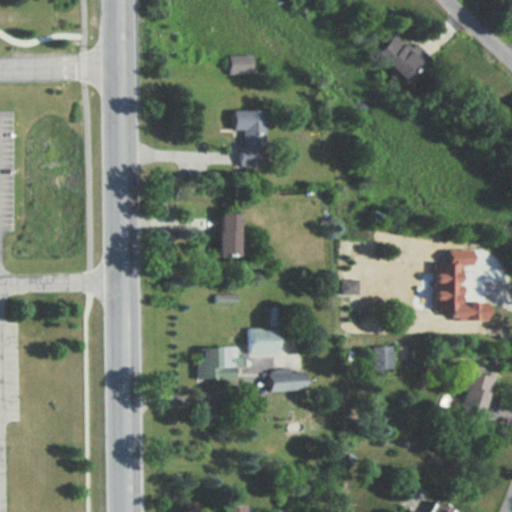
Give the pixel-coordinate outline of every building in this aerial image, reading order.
[(419,63),(392,33),(372,51),(399,81),(419,63)] [(226,51),(226,69),(249,69),(249,51),(226,51)] [(229,129),(237,129),(237,166),(262,166),(262,110),(229,110),(229,129)] [(236,213),(213,213),(213,253),(236,253),(236,213)] [(358,302),(380,302),(380,266),(358,266),(358,302)] [(213,291),(213,300),(233,299),(233,290),(213,291)] [(245,326),(245,352),(275,352),(275,326),(245,326)] [(231,378),(231,346),(198,346),(198,378),(231,378)] [(302,389),(301,367),(266,369),(267,390),(302,389)] [(484,418),(494,376),(468,369),(458,411),(484,418)] [(448,511),(450,510),(427,498),(420,511),(448,511)]
